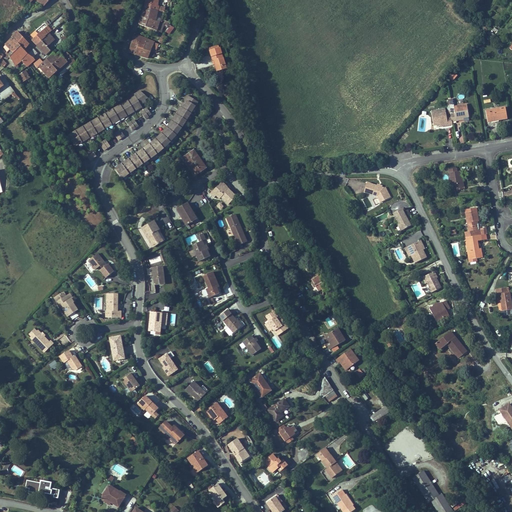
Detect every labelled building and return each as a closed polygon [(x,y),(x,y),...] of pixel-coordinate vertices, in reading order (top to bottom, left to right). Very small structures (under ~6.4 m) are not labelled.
[(13,1),(10,0),(6,0),(2,8),(7,11),(13,1)] [(158,5),(158,0),(145,0),(145,4),(144,7),(157,11),(159,6),(157,6),(157,5),(158,5)] [(155,21),(157,11),(144,7),(142,17),(139,25),(146,27),(149,19),(155,21)] [(162,33),(165,24),(160,22),(155,21),(149,19),(146,27),(159,32),(162,33)] [(39,33),(48,24),(46,21),(36,30),(39,33)] [(34,42),(37,45),(46,36),(49,33),(52,31),(49,27),(47,29),(45,28),(38,34),(34,38),(32,40),(34,42)] [(24,39),(17,31),(12,37),(12,38),(20,46),(24,50),(26,48),(29,44),(24,39)] [(41,50),(46,55),(51,51),(48,47),(49,45),(54,42),(50,38),(52,36),(49,33),(46,36),(37,45),(41,50)] [(142,52),(147,39),(135,34),(133,41),(131,48),(142,52)] [(163,44),(166,39),(162,36),(158,41),(163,44)] [(20,46),(12,38),(9,41),(5,45),(10,50),(12,52),(13,53),(20,46)] [(150,52),(152,47),(157,49),(158,46),(160,47),(161,45),(159,44),(156,43),(147,39),(142,52),(141,56),(145,57),(148,58),(150,52)] [(17,64),(22,61),(28,54),(26,53),(24,50),(20,46),(13,53),(10,57),(15,66),(16,68),(18,66),(17,64)] [(227,69),(223,58),(221,58),(220,54),(222,54),(220,47),(219,48),(211,50),(210,51),(213,62),(214,62),(217,72),(227,69)] [(141,56),(142,52),(131,48),(130,50),(129,52),(141,56)] [(33,58),(38,53),(33,49),(30,52),(28,54),(33,57),(33,58)] [(54,75),(58,71),(67,62),(70,65),(75,61),(67,52),(62,57),(59,54),(56,57),(53,54),(43,63),(40,59),(34,64),(38,68),(40,67),(50,78),(54,75)] [(28,54),(22,61),(27,67),(35,60),(33,58),(33,57),(28,54)] [(70,65),(67,62),(58,71),(54,75),(59,80),(63,77),(61,75),(71,66),(70,65)] [(24,82),(26,81),(31,78),(27,74),(29,72),(27,69),(24,71),(20,74),(24,82)] [(4,78),(9,84),(12,82),(13,81),(8,76),(4,78)] [(124,117),(127,115),(129,113),(130,114),(139,108),(138,108),(141,106),(139,103),(148,98),(140,91),(134,94),(135,96),(105,114),(112,124),(114,122),(115,123),(124,117)] [(170,142),(176,135),(182,128),(196,106),(194,105),(197,101),(191,97),(188,101),(185,99),(183,102),(184,103),(181,107),(180,106),(179,110),(177,114),(176,114),(174,117),(175,117),(172,121),(170,123),(170,124),(168,127),(167,127),(165,129),(165,130),(162,133),(159,135),(160,136),(157,139),(156,138),(156,139),(164,148),(170,142)] [(468,117),(467,105),(454,107),(454,111),(453,111),(450,112),(451,117),(452,121),(456,121),(456,119),(463,118),(468,117)] [(505,107),(486,111),(488,122),(491,122),(496,121),(499,120),(507,119),(505,107)] [(147,108),(144,110),(144,111),(141,113),(146,119),(149,117),(148,116),(151,114),(147,108)] [(447,118),(445,109),(431,112),(434,126),(440,124),(447,123),(448,125),(452,125),(452,121),(451,117),(447,118)] [(112,124),(105,114),(68,136),(74,147),(79,144),(85,140),(85,141),(94,135),(100,131),(100,132),(109,126),(112,124)] [(134,120),(128,124),(132,130),(139,126),(134,120)] [(164,148),(156,139),(153,141),(154,141),(150,144),(147,146),(147,147),(143,149),(140,151),(136,154),(133,156),(129,159),(126,161),(122,164),(119,166),(115,169),(122,179),(157,154),(164,148)] [(106,140),(100,144),(104,150),(110,146),(106,140)] [(92,150),(86,154),(90,160),(96,156),(92,150)] [(194,151),(182,159),(195,176),(206,168),(201,160),(194,151)] [(462,188),(461,179),(460,172),(457,172),(456,168),(449,170),(449,173),(452,190),(455,189),(462,188)] [(464,183),(463,178),(461,179),(462,188),(455,189),(455,191),(465,189),(464,183)] [(222,182),(220,183),(227,191),(229,189),(222,182)] [(220,183),(212,192),(216,196),(219,199),(221,197),(228,204),(236,197),(229,189),(227,191),(220,183)] [(389,198),(384,188),(382,188),(377,186),(367,183),(364,192),(377,196),(381,202),(389,198)] [(187,203),(177,209),(182,217),(183,217),(184,218),(182,219),(186,225),(197,219),(187,203)] [(477,230),(476,223),(475,223),(475,222),(476,222),(478,221),(478,219),(476,208),(465,210),(469,232),(465,232),(466,238),(481,235),(480,230),(477,230)] [(411,225),(408,220),(406,220),(405,218),(406,217),(402,209),(393,214),(397,221),(399,225),(398,226),(401,231),(411,225)] [(236,241),(241,239),(243,244),(247,242),(245,236),(235,214),(226,218),(236,241)] [(155,246),(165,240),(161,233),(160,234),(158,230),(159,230),(154,221),(142,228),(150,243),(152,241),(155,246)] [(200,242),(193,245),(197,254),(195,254),(198,261),(210,256),(207,249),(206,250),(204,246),(202,241),(206,240),(203,233),(199,235),(200,238),(199,239),(200,242)] [(478,247),(477,241),(482,240),(481,235),(466,238),(467,242),(466,242),(467,251),(469,251),(471,258),(469,260),(470,263),(476,262),(476,259),(480,258),(479,253),(481,252),(480,249),(478,249),(477,249),(477,247),(478,247)] [(423,251),(419,242),(408,247),(416,263),(426,258),(423,251)] [(416,263),(408,247),(405,248),(409,257),(411,256),(415,263),(416,263)] [(105,262),(98,254),(88,261),(92,266),(95,264),(98,268),(100,266),(102,269),(100,270),(106,278),(114,272),(108,264),(107,265),(106,264),(105,265),(103,263),(105,262)] [(154,285),(165,284),(163,266),(152,267),(153,276),(154,285)] [(213,272),(203,276),(208,288),(206,289),(210,298),(219,294),(218,292),(216,285),(218,284),(213,272)] [(436,278),(433,272),(425,276),(428,282),(427,283),(432,293),(441,288),(436,278)] [(91,287),(96,283),(88,273),(83,277),(91,287)] [(311,280),(318,275),(317,274),(309,279),(314,287),(316,286),(311,280)] [(323,285),(324,284),(323,282),(322,282),(318,275),(311,280),(316,286),(318,291),(322,289),(323,291),(326,290),(323,285)] [(511,314),(511,308),(509,293),(508,293),(507,288),(496,289),(497,295),(499,295),(500,303),(502,311),(502,316),(511,314)] [(69,300),(66,296),(64,292),(56,296),(59,301),(58,302),(61,307),(64,305),(66,307),(63,309),(68,317),(73,313),(78,310),(73,303),(75,302),(73,298),(69,300)] [(110,317),(121,317),(121,311),(118,311),(118,306),(116,306),(116,304),(118,304),(118,300),(118,294),(107,294),(107,311),(110,311),(110,317)] [(436,301),(428,305),(436,321),(449,315),(446,311),(450,309),(448,305),(445,301),(439,304),(438,303),(437,304),(436,301)] [(228,310),(220,317),(233,333),(242,327),(235,319),(228,310)] [(278,336),(288,329),(282,319),(280,321),(279,319),(273,311),(269,314),(266,316),(269,321),(268,322),(273,329),(278,336)] [(151,321),(151,323),(149,323),(149,325),(149,331),(156,332),(157,328),(160,329),(162,313),(151,312),(150,321),(151,321)] [(168,313),(167,324),(175,324),(176,314),(168,313)] [(332,315),(323,320),(327,327),(336,323),(332,315)] [(345,340),(338,328),(325,336),(330,345),(328,346),(330,350),(345,340)] [(30,338),(45,352),(53,344),(50,341),(49,342),(44,336),(43,337),(41,335),(42,334),(38,330),(37,332),(32,336),(30,338)] [(461,345),(450,332),(435,344),(440,350),(447,344),(459,358),(467,352),(461,345)] [(121,336),(109,338),(114,361),(125,359),(123,347),(122,343),(120,343),(120,341),(121,341),(121,336)] [(243,342),(252,355),(261,349),(256,342),(254,339),(252,336),(243,342)] [(350,349),(336,360),(338,363),(340,362),(342,360),(344,363),(344,365),(347,370),(359,361),(350,349)] [(82,367),(75,356),(73,357),(69,350),(59,356),(64,363),(67,361),(72,369),(77,370),(82,367)] [(178,369),(167,354),(159,359),(163,366),(164,365),(165,367),(164,367),(163,368),(164,369),(168,376),(178,369)] [(49,364),(53,370),(59,366),(55,360),(49,364)] [(363,374),(359,369),(356,372),(360,378),(364,375),(363,374)] [(134,379),(131,373),(122,380),(131,392),(140,386),(134,379)] [(266,383),(260,374),(251,380),(262,397),(271,390),(266,383)] [(321,398),(325,396),(333,390),(325,378),(324,379),(323,379),(320,397),(321,398)] [(200,388),(194,381),(186,390),(191,395),(192,394),(195,398),(197,397),(200,400),(206,394),(200,388)] [(309,393),(312,390),(307,384),(303,387),(309,393)] [(208,391),(203,385),(200,388),(206,394),(208,391)] [(337,396),(333,390),(325,396),(329,402),(337,396)] [(152,403),(145,396),(138,404),(144,410),(145,409),(152,415),(158,409),(152,403)] [(265,405),(261,398),(254,402),(258,409),(265,405)] [(322,409),(328,404),(323,398),(317,403),(322,409)] [(280,412),(289,407),(284,400),(268,410),(276,421),(283,416),(280,412)] [(228,417),(217,403),(206,411),(211,418),(214,421),(216,419),(217,418),(221,423),(228,417)] [(511,408),(509,404),(499,410),(510,426),(511,424),(511,408)] [(259,412),(264,409),(264,410),(267,408),(265,405),(258,409),(258,410),(254,413),(257,417),(261,415),(259,412)] [(374,421),(391,411),(387,405),(371,416),(374,421)] [(184,435),(177,428),(175,430),(172,428),(166,422),(159,428),(176,444),(184,435)] [(294,433),(297,431),(295,429),(293,426),(290,428),(288,426),(285,428),(283,425),(277,429),(286,441),(291,437),(295,435),(294,433)] [(139,442),(134,438),(131,441),(136,446),(139,442)] [(249,457),(237,439),(228,445),(236,457),(237,456),(238,458),(237,459),(240,463),(249,457)] [(321,460),(329,453),(325,448),(317,454),(321,460)] [(204,460),(198,451),(188,458),(195,470),(199,467),(201,470),(208,466),(204,460)] [(280,472),(287,465),(283,460),(281,462),(279,464),(276,460),(277,459),(272,454),(264,461),(268,466),(267,467),(272,473),(277,469),(280,472)] [(340,472),(334,464),(336,462),(335,461),(330,455),(322,461),(327,468),(326,470),(332,478),(340,472)] [(2,470),(3,474),(7,476),(9,473),(8,473),(7,469),(11,464),(8,462),(2,470)] [(13,465),(10,472),(22,477),(25,471),(13,465)] [(453,511),(442,494),(439,496),(424,471),(413,478),(428,502),(431,501),(437,511),(453,511)] [(27,480),(26,488),(29,489),(29,492),(39,494),(39,492),(49,494),(54,495),(54,497),(58,498),(60,490),(52,489),(52,490),(50,490),(51,483),(41,481),(40,483),(27,480)] [(209,490),(218,503),(222,500),(227,496),(224,493),(223,493),(221,491),(222,491),(221,488),(222,487),(219,483),(209,490)] [(124,498),(108,487),(102,496),(111,502),(118,507),(124,498)] [(352,506),(344,495),(345,495),(342,490),(333,496),(343,511),(351,511),(355,509),(352,505),(352,506)] [(349,499),(346,494),(345,495),(344,495),(352,506),(352,505),(353,505),(349,499)] [(111,502),(102,496),(100,499),(107,504),(109,505),(111,502)] [(281,511),(284,510),(275,497),(266,503),(271,509),(272,511),(281,511)] [(455,510),(467,504),(465,501),(453,508),(455,510)]
